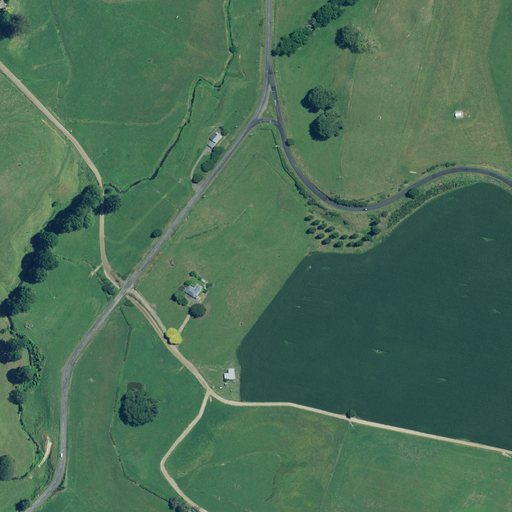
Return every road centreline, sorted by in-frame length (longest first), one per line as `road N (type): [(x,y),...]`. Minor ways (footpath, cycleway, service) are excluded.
road 1 (unclassified): [(253,122),(74,353),(59,474),(28,511)]
road 2 (unclassified): [(511,185),(480,170),(451,170),(381,205),(341,207),(293,164),(282,128)]
